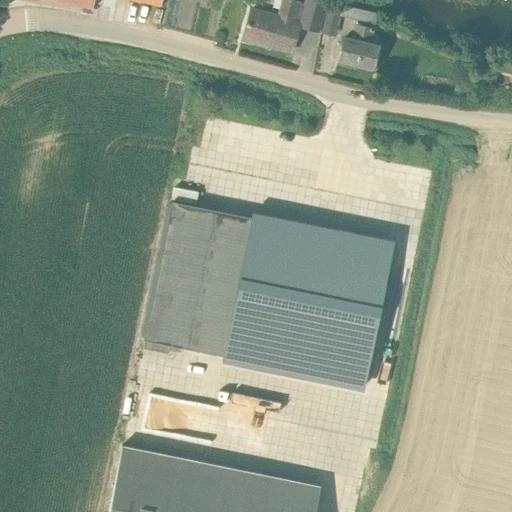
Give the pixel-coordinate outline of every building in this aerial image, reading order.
[(46,0),(91,9),(93,0),(46,0)] [(251,8),(248,20),(242,40),(258,44),(259,41),(268,43),(268,45),(291,51),(298,26),(318,32),(326,4),(313,0),(305,0),(304,5),(298,4),(298,3),(289,0),(281,0),(278,15),(251,8)] [(328,3),(320,35),(334,37),(339,14),(358,17),(359,10),(328,3)] [(344,34),(342,44),(337,64),(355,68),(356,65),(371,69),(376,49),(378,43),(367,40),(372,26),(356,21),(352,36),(344,34)] [(475,60),(471,73),(479,76),(483,63),(475,60)] [(487,66),(482,78),(495,83),(499,71),(487,66)] [(511,68),(502,66),(500,75),(511,77),(511,68)] [(173,187),(171,199),(195,203),(197,191),(173,187)] [(168,345),(363,384),(391,246),(340,236),(343,222),(304,214),(301,228),(171,201),(143,340),(144,340),(142,348),(167,353),(168,345)] [(121,445),(107,511),(313,511),(319,485),(121,445)]
